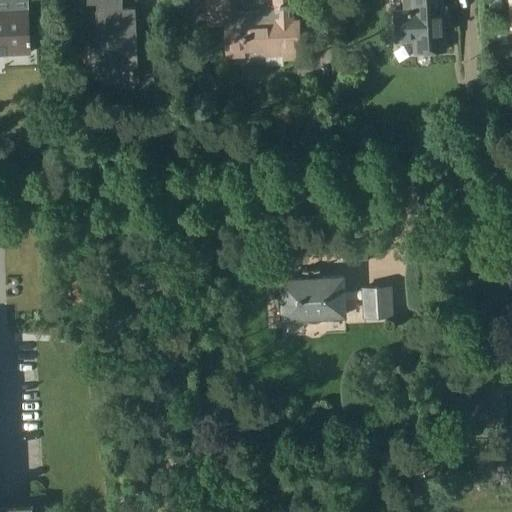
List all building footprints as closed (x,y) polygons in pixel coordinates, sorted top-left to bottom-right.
[(91,67),(95,66),(99,66),(100,83),(118,82),(118,79),(134,78),(133,45),(137,45),(136,6),(123,7),(122,0),(87,0),(88,3),(97,2),(97,8),(96,8),(98,48),(90,48),(91,67)] [(206,0),(208,26),(225,25),(227,51),(282,49),(282,59),(301,58),(299,18),(295,18),(294,0),(272,0),(273,4),(268,4),(263,10),(239,11),(236,0),(206,0)] [(326,0),(307,0),(309,20),(328,19),(326,0)] [(395,9),(397,41),(415,40),(415,51),(445,50),(442,0),(402,0),(403,9),(395,9)] [(0,6),(0,53),(31,52),(28,7),(12,8),(12,6),(0,6)] [(303,270),(303,271),(305,271),(304,277),(280,279),(282,320),(304,319),(306,320),(309,321),(313,322),(316,322),(320,321),(322,319),(324,318),(347,316),(346,299),(362,298),(363,317),(392,315),(391,286),(363,287),(363,289),(344,290),(343,275),(321,276),(319,271),(321,270),(320,269),(314,270),(313,270),(312,269),(310,270),(309,271),(303,270)] [(418,413),(416,399),(405,400),(409,426),(418,425),(416,413),(418,413)] [(488,402),(452,404),(452,422),(489,420),(488,402)] [(417,450),(419,477),(436,476),(435,449),(417,450)]
